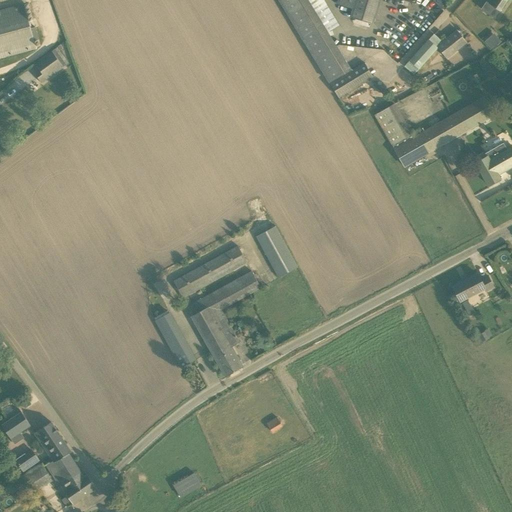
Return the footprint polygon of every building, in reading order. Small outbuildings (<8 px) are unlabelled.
[(323,0),(279,0),(316,60),(337,47),(328,32),(339,25),(323,0)] [(407,0),(415,2),(415,0),(338,0),(337,4),(353,8),(351,17),(373,24),(380,0),(407,0)] [(433,0),(436,3),(442,9),(444,4),(439,1),(439,0),(433,0)] [(500,11),(507,0),(487,0),(487,2),(500,11)] [(24,4),(15,7),(0,11),(0,57),(36,48),(24,4)] [(414,74),(438,47),(447,59),(468,43),(457,30),(449,36),(443,42),(434,34),(405,66),(414,74)] [(499,43),(492,35),(484,42),(492,50),(499,43)] [(337,47),(316,60),(330,83),(351,70),(349,66),(337,47)] [(386,58),(387,53),(365,48),(364,54),(386,58)] [(42,83),(64,67),(52,51),(40,59),(36,64),(43,73),(37,77),(42,83)] [(330,83),(339,98),(373,78),(364,63),(330,83)] [(405,166),(449,141),(494,115),(484,97),(394,148),(405,166)] [(391,145),(412,133),(395,103),(374,115),(391,145)] [(511,166),(511,146),(489,159),(488,156),(476,163),(489,185),(500,179),(497,172),(509,165),(510,167),(511,166)] [(278,278),(298,267),(275,226),(256,237),(278,278)] [(228,282),(251,269),(238,246),(174,281),(193,316),(192,316),(226,376),(242,366),(231,346),(239,342),(221,309),(261,287),(252,271),(218,290),(192,304),(190,300),(202,293),(200,288),(213,281),(216,288),(228,281),(228,282)] [(481,279),(478,273),(453,287),(460,301),(485,288),(486,291),(494,287),(488,276),(481,279)] [(467,300),(461,303),(464,308),(470,305),(467,300)] [(173,311),(155,321),(182,369),(200,359),(173,311)] [(1,425),(11,439),(20,433),(30,426),(31,426),(21,412),(1,425)] [(272,432),(282,427),(277,418),(267,423),(272,432)] [(72,452),(51,422),(35,433),(38,439),(41,437),(48,447),(45,449),(54,461),(55,463),(70,454),(69,453),(72,452)] [(25,474),(24,472),(40,461),(31,448),(15,459),(16,460),(12,463),(21,476),(13,482),(14,484),(42,465),(41,463),(25,474)] [(84,477),(70,454),(55,463),(54,461),(47,465),(55,477),(61,473),(70,487),(64,490),(67,495),(62,498),(68,507),(96,488),(87,475),(84,477)] [(37,489),(51,479),(42,465),(14,484),(20,492),(33,483),(37,489)] [(198,471),(175,484),(183,498),(206,485),(198,471)]
